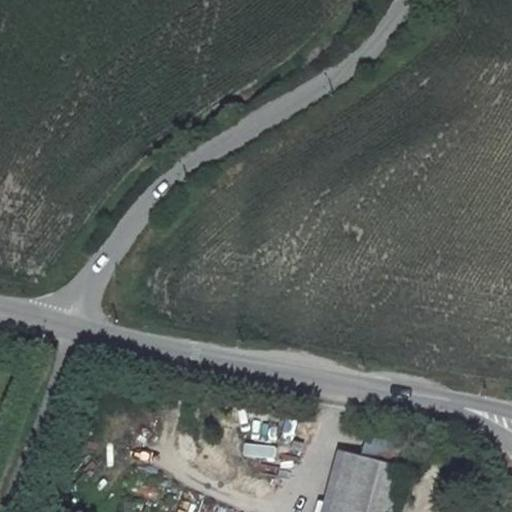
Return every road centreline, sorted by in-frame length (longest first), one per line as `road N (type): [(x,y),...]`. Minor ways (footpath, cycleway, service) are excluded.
road 1 (residential): [(392,0),(361,49),(292,105),(168,181),(108,257),(79,326)]
road 2 (unclassified): [(79,326),(511,413)]
road 3 (unclassified): [(12,511),(79,326)]
